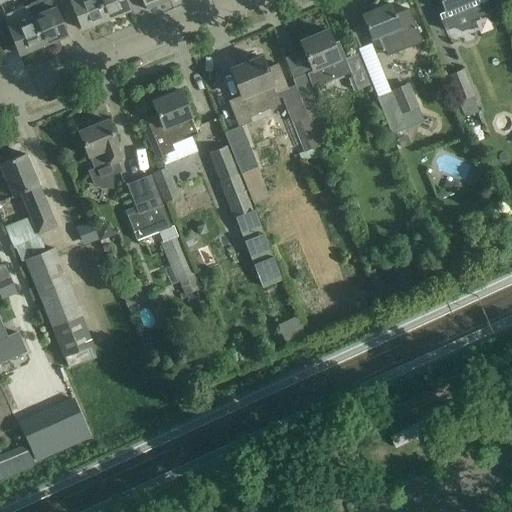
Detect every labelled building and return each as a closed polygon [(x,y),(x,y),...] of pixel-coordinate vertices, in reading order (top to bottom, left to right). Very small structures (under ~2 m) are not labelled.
[(39,0),(25,6),(41,46),(66,36),(55,8),(54,8),(50,0),(39,0)] [(104,20),(95,0),(69,0),(70,2),(81,29),(104,20)] [(95,0),(104,20),(129,10),(124,0),(95,0)] [(169,0),(168,0),(141,0),(146,10),(169,0)] [(438,0),(444,12),(438,14),(445,31),(491,12),(485,0),(438,0)] [(394,14),(390,4),(361,16),(377,54),(385,51),(387,55),(421,41),(408,9),(394,14)] [(41,46),(25,6),(3,15),(8,27),(7,27),(19,55),(41,46)] [(339,60),(334,49),(327,30),(300,41),(307,60),(312,70),(291,79),(299,100),(304,111),(318,106),(310,87),(349,71),(344,58),(339,60)] [(249,116),(280,103),(269,76),(261,57),(230,70),(241,97),(230,102),(237,120),(249,116)] [(473,96),(463,70),(448,76),(464,118),(478,112),(472,96),(473,96)] [(376,96),(391,135),(407,129),(401,114),(418,107),(408,83),(392,90),(376,96)] [(157,115),(141,122),(149,140),(156,158),(160,156),(164,166),(197,152),(191,137),(197,134),(190,117),(191,117),(188,109),(180,90),(152,102),(157,115)] [(284,106),(291,122),(305,116),(304,111),(299,100),(284,106)] [(318,106),(304,111),(305,116),(318,146),(332,141),(318,106)] [(107,120),(78,132),(85,151),(88,157),(89,157),(98,178),(110,173),(111,174),(119,171),(116,162),(121,160),(115,146),(117,145),(115,139),(107,120)] [(223,133),(240,174),(254,168),(257,167),(241,126),(240,126),(223,133)] [(410,145),(406,135),(395,139),(399,149),(410,145)] [(252,209),(226,146),(205,155),(217,182),(218,182),(233,218),(234,218),(242,237),(259,230),(251,210),(252,209)] [(54,226),(25,154),(0,164),(0,167),(12,197),(20,193),(37,233),(54,226)] [(168,168),(153,174),(164,202),(179,196),(168,168)] [(254,168),(240,174),(252,204),(266,198),(254,168)] [(170,227),(150,175),(126,185),(134,207),(125,211),(136,240),(170,227)] [(91,221),(79,226),(87,244),(98,240),(91,221)] [(192,274),(177,238),(163,244),(162,242),(160,242),(176,282),(178,281),(184,295),(199,290),(192,274)] [(265,243),(247,251),(260,282),(278,274),(265,243)] [(93,345),(54,248),(23,261),(62,358),(64,357),(68,368),(91,359),(86,348),(93,345)] [(382,289),(376,269),(367,272),(368,275),(375,292),(382,289)] [(10,278),(0,281),(0,295),(2,300),(17,293),(10,278)] [(0,362),(25,352),(17,333),(6,338),(2,328),(0,323),(0,362)] [(37,416),(19,424),(35,461),(53,452),(37,416)] [(397,448),(429,431),(424,421),(391,437),(397,448)] [(0,480),(0,481),(33,467),(23,445),(0,454),(0,480)]
